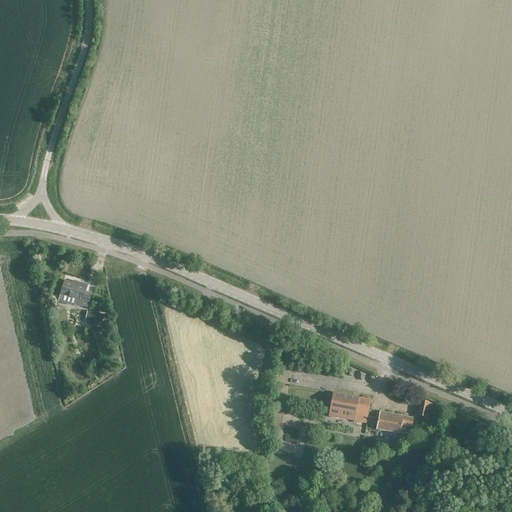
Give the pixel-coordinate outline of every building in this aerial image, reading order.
[(88,307),(91,295),(85,293),(87,286),(74,282),(74,285),(65,282),(62,295),(77,300),(76,304),(88,307)] [(105,315),(88,311),(86,319),(103,323),(105,315)] [(370,400),(332,393),(328,416),(366,422),(370,400)] [(418,416),(426,418),(427,415),(430,415),(433,405),(429,404),(429,403),(421,401),(418,416)] [(376,429),(400,434),(402,426),(412,428),(414,418),(380,412),(376,429)]
